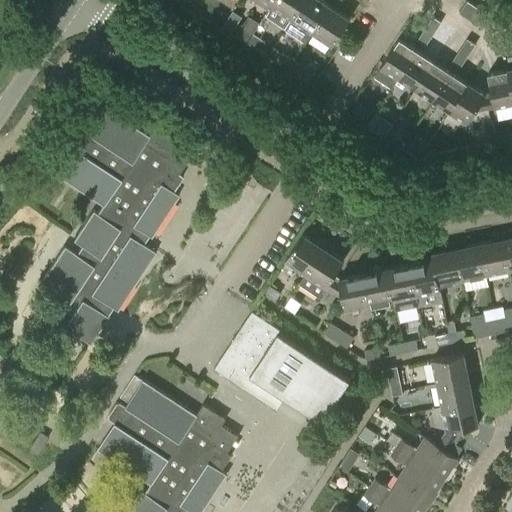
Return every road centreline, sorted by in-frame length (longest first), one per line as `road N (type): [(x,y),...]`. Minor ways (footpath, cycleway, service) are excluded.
road 1 (residential): [(80,0),(311,152)]
road 2 (residential): [(311,152),(401,202),(511,187)]
road 3 (residential): [(311,152),(404,7)]
road 4 (tertiary): [(0,113),(75,0)]
